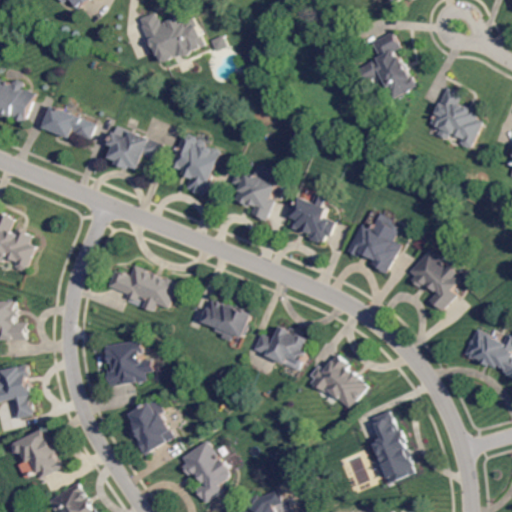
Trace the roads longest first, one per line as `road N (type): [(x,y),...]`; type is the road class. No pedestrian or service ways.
road 1 (residential): [(0,151),(386,320),(450,389),(473,444),(481,511)]
road 2 (residential): [(118,200),(85,287),(80,345),(96,416),(160,511)]
